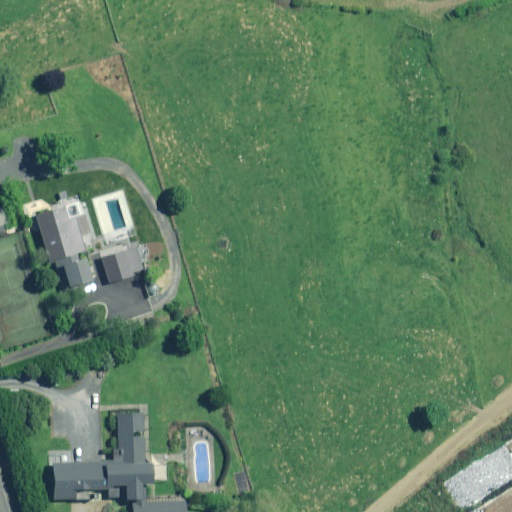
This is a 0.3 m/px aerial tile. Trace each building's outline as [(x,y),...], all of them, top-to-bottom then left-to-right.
[(61,290),(91,282),(79,239),(88,236),(83,214),(73,217),(70,203),(33,212),(46,263),(54,261),(61,290)] [(122,216),(113,219),(118,232),(126,229),(122,216)] [(131,267),(124,244),(99,252),(106,274),(131,267)] [(53,463),(54,500),(91,499),(91,490),(107,490),(107,499),(141,499),(141,484),(152,484),(152,464),(144,465),(143,413),(116,413),(117,463),(53,463)] [(185,511),(185,502),(132,505),(132,511),(185,511)]
